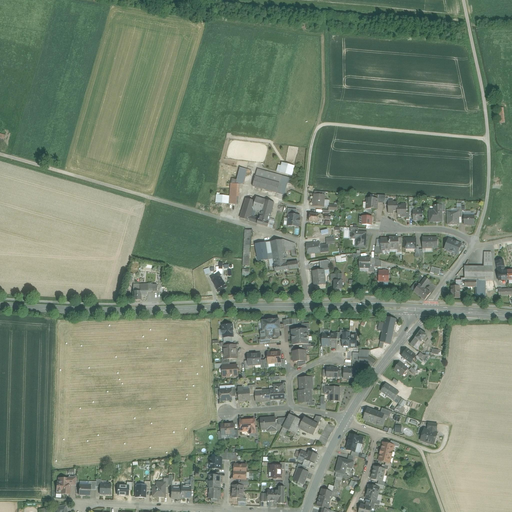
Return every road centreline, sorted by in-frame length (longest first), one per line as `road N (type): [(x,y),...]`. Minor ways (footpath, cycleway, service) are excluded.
road 1 (secondary): [(0,306),(306,306)]
road 2 (residential): [(301,241),(316,126),(487,139)]
road 3 (track): [(222,218),(0,154)]
road 4 (residential): [(83,511),(97,504),(224,509)]
road 5 (unclassified): [(463,0),(487,139)]
road 6 (secondary): [(425,310),(344,420)]
